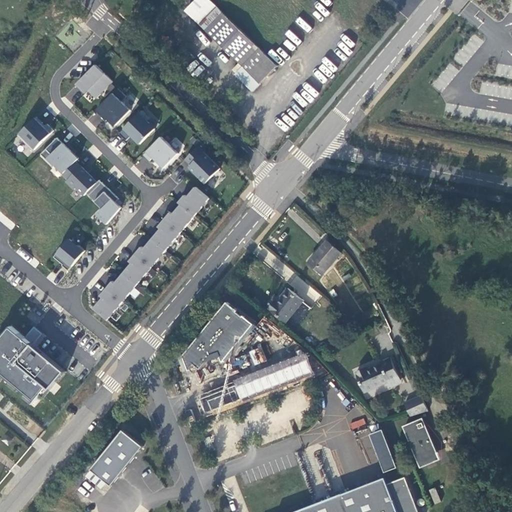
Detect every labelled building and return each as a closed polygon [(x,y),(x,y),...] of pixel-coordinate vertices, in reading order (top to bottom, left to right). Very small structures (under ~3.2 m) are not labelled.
[(261,83),(278,65),(211,0),(197,0),(186,11),(243,66),(261,83)] [(185,66),(195,57),(186,47),(176,56),(185,66)] [(111,81),(93,63),(74,83),(84,92),(87,90),(95,98),(111,81)] [(253,91),(261,83),(243,66),(236,74),(253,91)] [(126,96),(118,88),(96,111),(102,116),(104,115),(115,126),(131,110),(122,101),(126,96)] [(150,118),(143,110),(119,133),(126,140),(132,135),(140,144),(155,129),(147,121),(150,118)] [(37,117),(18,135),(34,151),(54,130),(47,124),(46,126),(37,117)] [(179,153),(162,137),(144,155),(150,161),(153,157),(164,168),(179,153)] [(79,159),(58,138),(41,154),(54,167),(56,164),(65,173),(76,162),(79,159)] [(220,168),(198,146),(185,159),(191,165),(189,167),(206,183),(220,168)] [(81,167),(76,162),(65,173),(63,174),(69,180),(67,181),(75,189),(77,187),(85,195),(87,193),(98,182),(82,167),(81,167)] [(98,182),(87,193),(103,209),(97,214),(108,224),(122,207),(116,202),(119,199),(100,180),(98,182)] [(103,298),(95,308),(109,320),(210,199),(196,187),(188,196),(185,195),(179,203),(181,204),(173,213),(172,211),(158,227),(161,229),(145,248),(143,247),(130,261),(132,264),(116,282),(114,280),(100,296),(103,298)] [(86,250),(70,237),(54,257),(63,264),(62,265),(69,271),(86,250)] [(323,275),(342,253),(328,241),(309,262),(323,275)] [(311,308),(304,302),(305,301),(289,289),(279,301),(277,300),(271,309),(287,322),(288,322),(295,327),(311,308)] [(224,361),(255,324),(244,315),(238,311),(239,310),(228,302),(184,355),(190,369),(195,364),(201,369),(214,359),(222,356),(224,361)] [(0,373),(37,405),(66,372),(11,326),(0,339),(0,373)] [(263,347),(250,349),(252,364),(265,362),(263,347)] [(305,354),(195,397),(202,419),(313,375),(305,354)] [(400,379),(391,357),(381,362),(382,363),(370,368),(379,386),(389,381),(392,387),(397,385),(395,381),(400,379)] [(379,386),(370,368),(368,369),(367,367),(357,372),(365,392),(379,386)] [(429,411),(422,395),(406,402),(412,416),(429,411)] [(351,429),(366,425),(364,419),(350,422),(351,429)] [(421,468),(441,459),(424,419),(421,420),(436,454),(418,461),(421,468)] [(436,454),(421,420),(404,427),(418,461),(436,454)] [(398,467),(383,429),(371,434),(385,472),(398,467)] [(112,486),(144,446),(124,430),(92,469),(112,486)] [(90,471),(85,476),(101,490),(105,486),(90,471)] [(419,511),(406,477),(388,484),(386,477),(343,494),(294,511),(419,511)] [(442,501),(436,488),(430,490),(436,504),(442,501)]
